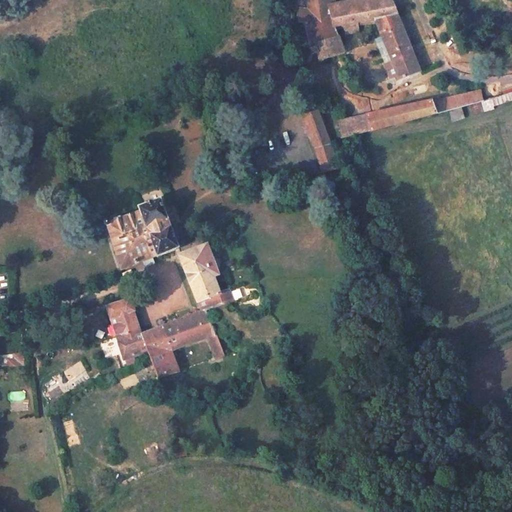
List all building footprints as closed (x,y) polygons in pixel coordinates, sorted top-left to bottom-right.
[(425,83),(391,0),(384,0),(339,9),(338,0),(310,0),(313,21),(303,20),(305,34),(312,34),(320,65),(323,64),(327,73),(351,64),(341,38),(357,34),(381,31),(387,47),(398,72),(392,75),(391,75),(396,89),(404,86),(406,90),(425,83)] [(398,72),(387,47),(381,50),(392,75),(398,72)] [(365,92),(361,75),(354,76),(358,94),(365,92)] [(484,102),(480,89),(424,101),(428,116),(484,102)] [(488,111),(500,102),(495,97),(484,105),(488,111)] [(330,146),(313,100),(298,106),(316,153),(322,181),(339,176),(330,146)] [(428,116),(424,101),(340,119),(343,139),(428,116)] [(452,122),(465,120),(464,110),(451,112),(452,122)] [(194,261),(186,241),(181,242),(170,212),(146,221),(148,226),(114,239),(129,286),(187,264),(208,323),(243,312),(235,287),(226,289),(215,261),(210,262),(209,256),(194,261)] [(226,371),(208,323),(148,343),(139,316),(117,322),(135,374),(158,367),(168,389),(170,394),(188,388),(178,361),(208,352),(217,374),(226,371)] [(26,369),(24,352),(15,354),(15,363),(8,364),(9,370),(26,369)] [(65,371),(68,378),(79,373),(75,366),(65,371)] [(118,380),(123,390),(136,384),(132,374),(118,380)] [(235,387),(234,379),(220,379),(220,387),(235,387)] [(49,391),(52,399),(64,393),(61,385),(49,391)]
